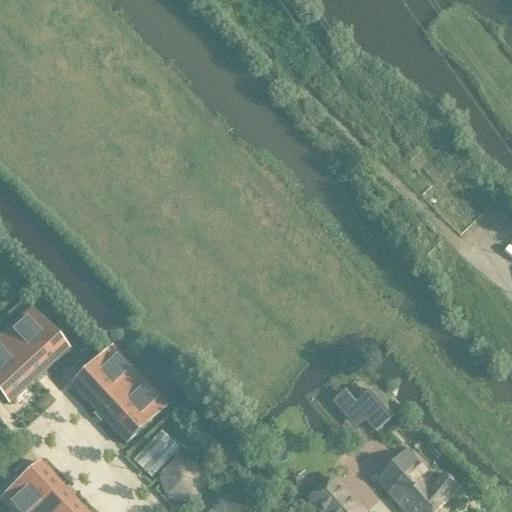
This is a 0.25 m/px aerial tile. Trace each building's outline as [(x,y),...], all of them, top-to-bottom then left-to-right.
[(407,163),(418,176),(442,155),(431,142),(407,163)] [(0,338),(0,395),(10,406),(68,352),(30,311),(0,338)] [(71,387),(125,446),(167,408),(113,349),(71,387)] [(364,424),(375,436),(397,417),(374,390),(355,406),(343,393),(332,403),(356,431),(364,424)] [(438,485),(425,471),(407,452),(375,483),(402,511),(438,511),(460,492),(446,477),(438,485)] [(0,502),(9,511),(84,511),(41,464),(0,502)] [(341,485),(313,510),(315,511),(351,511),(359,505),(341,485)]
